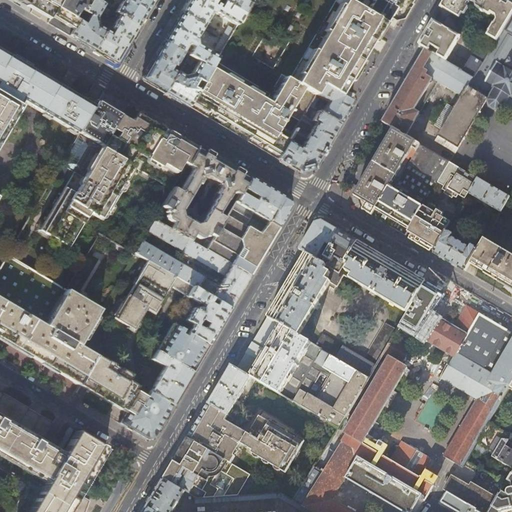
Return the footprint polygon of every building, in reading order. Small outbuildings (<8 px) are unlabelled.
[(7,0),(25,10),(28,3),(30,0),(7,0)] [(43,12),(51,16),(60,0),(30,0),(28,3),(33,6),(29,13),(34,16),(39,19),(43,12)] [(57,29),(69,36),(89,0),(60,0),(51,16),(47,23),(57,29)] [(80,43),(93,50),(104,31),(103,30),(104,29),(99,27),(101,24),(98,22),(97,23),(95,19),(103,6),(98,3),(96,1),(93,0),(89,0),(69,36),(80,43)] [(145,13),(152,0),(122,0),(115,13),(118,15),(138,26),(145,13)] [(187,0),(180,14),(203,27),(210,15),(215,14),(235,26),(242,13),(225,3),(223,2),(219,9),(218,9),(220,6),(217,4),(215,7),(213,6),(216,0),(187,0)] [(307,107),(320,85),(341,97),(345,91),(355,75),(385,24),(365,12),(356,7),(357,6),(346,0),(249,0),(242,13),(235,26),(232,30),(226,41),(219,53),(216,57),(210,68),(187,107),(205,117),(261,150),(276,159),(297,123),(286,116),(293,104),(304,111),(307,107)] [(227,0),(225,3),(242,13),(249,0),(248,0),(227,0)] [(373,0),(373,1),(372,1),(365,12),(385,24),(385,23),(386,23),(387,21),(392,24),(398,22),(407,7),(408,5),(410,0),(373,0)] [(468,2),(472,0),(476,3),(476,5),(476,6),(481,9),(480,11),(482,12),(483,11),(491,16),(493,13),(496,15),(496,19),(494,23),(493,23),(489,31),(487,35),(496,40),(511,13),(511,1),(509,0),(445,0),(439,11),(448,16),(450,13),(459,18),(461,13),(463,14),(465,14),(468,8),(467,7),(466,6),(468,2)] [(409,6),(408,5),(407,7),(398,22),(400,21),(409,6)] [(114,12),(105,7),(101,13),(110,18),(114,12)] [(468,89),(487,100),(488,105),(494,109),(500,107),(511,114),(511,111),(511,13),(496,40),(490,52),(474,78),(468,89)] [(172,27),(163,41),(183,53),(187,55),(196,61),(197,61),(210,68),(216,57),(195,44),(195,40),(198,35),(200,37),(202,34),(199,33),(203,27),(180,14),(172,27)] [(126,45),(138,26),(118,15),(110,28),(110,30),(111,31),(112,32),(111,34),(104,29),(103,30),(104,31),(93,50),(104,57),(115,64),(126,45)] [(445,61),(459,38),(433,22),(419,46),(425,50),(445,61)] [(227,27),(221,38),(226,41),(232,30),(227,27)] [(219,53),(226,41),(221,38),(214,50),(219,53)] [(152,60),(141,79),(153,86),(164,92),(175,73),(176,73),(170,69),(171,66),(173,67),(174,67),(175,66),(183,53),(163,41),(152,60)] [(490,52),(478,45),(462,71),(474,78),(490,52)] [(0,143),(22,107),(20,106),(22,102),(77,135),(78,132),(103,91),(92,85),(83,100),(73,94),(69,92),(58,85),(18,62),(0,50),(0,143)] [(456,152),(487,100),(468,89),(474,78),(462,71),(445,61),(425,50),(410,76),(390,110),(383,122),(394,129),(406,136),(437,82),(438,82),(462,95),(454,109),(446,105),(434,125),(441,129),(435,140),(456,152)] [(183,62),(192,67),(196,61),(187,55),(183,62)] [(175,73),(164,92),(164,93),(174,98),(176,100),(187,107),(210,68),(197,61),(190,74),(186,75),(186,74),(183,73),(182,74),(181,75),(176,73),(175,73)] [(320,85),(307,107),(310,109),(313,111),(315,108),(312,106),(318,97),(321,100),(322,99),(327,102),(324,106),(320,103),(315,111),(316,112),(337,124),(341,118),(350,103),(341,97),(320,85)] [(115,98),(103,91),(78,132),(103,147),(86,178),(77,193),(67,187),(63,194),(62,193),(61,195),(62,196),(49,218),(48,217),(47,220),(48,221),(42,231),(68,247),(75,235),(76,236),(78,232),(77,231),(85,217),(87,218),(89,215),(87,214),(89,212),(99,218),(128,171),(130,172),(134,166),(137,168),(161,126),(154,122),(132,108),(115,98)] [(297,123),(276,159),(279,160),(282,162),(294,169),(296,171),(310,167),(313,167),(314,165),(317,159),(337,124),(316,112),(310,121),(302,116),(297,123)] [(172,132),(161,126),(137,168),(172,188),(173,187),(186,165),(197,147),(190,143),(172,132)] [(406,136),(394,129),(383,148),(363,181),(359,187),(361,200),(366,203),(362,209),(372,215),(389,187),(393,189),(421,145),(406,136)] [(450,162),(421,145),(393,189),(389,187),(372,215),(374,216),(405,235),(408,231),(424,204),(438,181),(450,162)] [(231,193),(233,193),(238,196),(249,177),(223,162),(197,147),(186,165),(192,168),(192,170),(179,191),(173,187),(172,188),(162,206),(158,212),(153,220),(164,226),(166,223),(160,219),(163,214),(162,213),(166,208),(167,209),(166,212),(167,213),(166,216),(167,220),(174,224),(170,230),(189,241),(193,235),(199,239),(203,238),(204,235),(206,237),(208,233),(210,235),(207,240),(206,240),(201,248),(205,250),(224,218),(218,214),(231,193)] [(468,193),(478,178),(450,162),(438,181),(445,185),(459,194),(465,197),(468,193)] [(76,172),(67,187),(77,193),(86,178),(76,172)] [(267,221),(277,228),(289,207),(287,201),(271,191),(249,177),(238,196),(234,201),(260,217),(267,221)] [(501,210),(509,196),(478,178),(468,193),(499,211),(501,210)] [(361,200),(359,187),(354,185),(351,190),(355,206),(362,209),(361,200)] [(459,194),(445,185),(443,188),(446,190),(444,192),(453,197),(454,195),(457,197),(459,194)] [(260,217),(234,201),(226,215),(258,235),(264,226),(253,219),(256,218),(258,219),(260,217)] [(446,230),(451,221),(424,204),(408,231),(417,237),(415,241),(420,244),(422,243),(424,244),(433,250),(434,249),(434,250),(446,230)] [(258,258),(269,241),(258,235),(226,215),(224,218),(205,250),(249,275),(258,258)] [(239,292),(249,275),(205,250),(201,248),(199,247),(191,242),(189,241),(170,230),(164,226),(153,220),(146,232),(225,276),(217,290),(211,287),(213,283),(141,241),(134,253),(147,261),(170,274),(192,287),(198,290),(212,298),(217,301),(229,309),(239,292)] [(267,221),(264,226),(258,235),(269,241),(273,234),(277,228),(267,221)] [(327,250),(339,231),(329,225),(322,221),(314,223),(308,234),(298,250),(305,254),(315,259),(323,247),(325,248),(324,250),(327,250)] [(453,234),(446,230),(434,250),(434,252),(448,261),(465,270),(470,263),(478,249),(465,241),(462,244),(459,242),(452,238),(453,234)] [(324,250),(323,252),(325,253),(320,262),(339,272),(357,242),(342,233),(339,231),(327,250),(324,250)] [(191,242),(199,247),(201,243),(193,238),(191,242)] [(511,255),(484,239),(478,249),(470,263),(490,275),(511,288),(511,255)] [(275,305),(267,318),(299,336),(330,283),(337,287),(343,275),(406,313),(424,282),(414,276),(391,262),(357,242),(339,272),(320,262),(315,259),(305,254),(299,264),(288,283),(275,305)] [(133,255),(123,249),(120,255),(129,261),(133,255)] [(180,254),(176,261),(184,265),(188,258),(180,254)] [(79,385),(96,356),(79,345),(98,311),(65,291),(64,290),(65,290),(6,255),(0,265),(0,338),(46,366),(79,385)] [(187,296),(192,287),(170,274),(147,261),(114,319),(134,331),(143,315),(147,309),(149,310),(154,313),(169,286),(187,296)] [(442,292),(424,282),(406,313),(397,327),(406,333),(411,326),(415,318),(419,321),(425,311),(429,313),(442,292)] [(221,322),(229,309),(217,301),(214,306),(209,303),(212,298),(198,290),(192,287),(187,296),(186,297),(199,305),(200,304),(202,306),(200,310),(194,306),(193,309),(192,309),(186,320),(193,324),(188,332),(187,333),(208,344),(210,340),(221,322)] [(467,336),(480,314),(466,306),(453,327),(467,336)] [(429,313),(425,311),(419,321),(415,318),(411,326),(406,333),(452,360),(455,355),(467,336),(453,327),(446,324),(429,313)] [(511,382),(511,333),(480,314),(467,336),(455,355),(489,375),(484,384),(495,390),(492,395),(501,401),(510,387),(511,382)] [(339,429),(369,377),(316,346),(299,336),(267,318),(252,343),(237,369),(251,377),(339,429)] [(177,327),(187,333),(188,332),(173,323),(156,351),(158,352),(173,327),(177,327)] [(383,354),(393,337),(397,330),(386,323),(365,360),(323,335),(316,346),(369,377),(382,356),(383,354)] [(199,360),(208,344),(187,333),(177,327),(173,327),(158,352),(192,372),(199,360)] [(412,348),(393,337),(383,354),(382,356),(387,359),(400,368),(412,348)] [(181,389),(192,372),(158,352),(156,351),(152,360),(153,361),(157,363),(156,366),(159,368),(161,365),(163,367),(149,392),(172,405),(181,389)] [(484,384),(489,375),(455,355),(452,360),(440,380),(475,401),(492,395),(495,390),(484,384)] [(161,423),(172,405),(149,392),(148,392),(142,388),(141,389),(138,387),(137,389),(109,373),(111,371),(113,366),(96,356),(79,385),(99,398),(113,406),(115,403),(125,409),(123,412),(125,413),(118,423),(130,430),(145,439),(153,437),(161,423)] [(400,368),(387,359),(374,380),(340,438),(342,439),(338,446),(351,453),(354,455),(359,446),(361,443),(364,438),(370,428),(376,431),(379,425),(373,422),(374,420),(381,409),(383,405),(387,408),(395,394),(391,392),(393,388),(399,379),(402,374),(406,377),(408,373),(400,368)] [(226,420),(228,416),(233,419),(238,412),(232,408),(251,377),(237,369),(230,365),(227,371),(219,384),(208,403),(205,408),(202,413),(193,429),(187,438),(215,454),(227,461),(231,464),(236,455),(235,454),(242,443),(253,450),(251,452),(286,473),(305,441),(270,420),(269,422),(260,416),(251,429),(250,428),(248,432),(246,432),(226,420)] [(137,389),(138,387),(111,371),(109,373),(137,389)] [(0,511),(84,511),(89,501),(75,493),(81,483),(97,457),(102,447),(100,446),(82,435),(64,425),(56,440),(57,441),(52,449),(41,442),(53,423),(43,417),(12,399),(3,394),(2,395),(0,398),(0,511)] [(442,458),(461,469),(466,461),(476,444),(489,422),(501,401),(492,395),(475,401),(442,458)] [(113,406),(123,412),(125,409),(115,403),(113,406)] [(511,470),(511,443),(510,447),(506,445),(511,435),(489,422),(476,444),(493,455),(491,458),(511,470)] [(187,438),(185,441),(185,443),(176,457),(163,479),(185,492),(190,495),(196,487),(208,493),(205,498),(240,496),(252,476),(231,464),(227,461),(220,472),(217,470),(209,482),(201,477),(215,454),(187,438)] [(431,459),(401,442),(389,462),(419,479),(431,459)] [(351,453),(338,446),(302,506),(312,511),(329,511),(338,499),(339,498),(348,482),(347,481),(347,477),(354,465),(351,453)] [(373,453),(359,446),(354,455),(351,453),(354,465),(347,477),(347,481),(348,482),(401,511),(411,511),(415,505),(417,502),(421,505),(422,505),(432,487),(419,480),(419,479),(389,462),(378,456),(373,453)] [(503,511),(511,510),(511,474),(506,485),(498,499),(496,502),(490,511),(503,511)] [(466,488),(449,478),(446,483),(440,494),(442,495),(445,497),(439,507),(437,509),(441,511),(490,511),(496,502),(469,486),(468,489),(466,488)] [(172,511),(185,492),(163,479),(153,496),(143,511),(172,511)] [(312,511),(302,506),(293,500),(281,493),(240,496),(205,498),(196,499),(196,503),(279,498),(303,511),(312,511)] [(338,499),(329,511),(358,511),(343,502),(338,499)]
